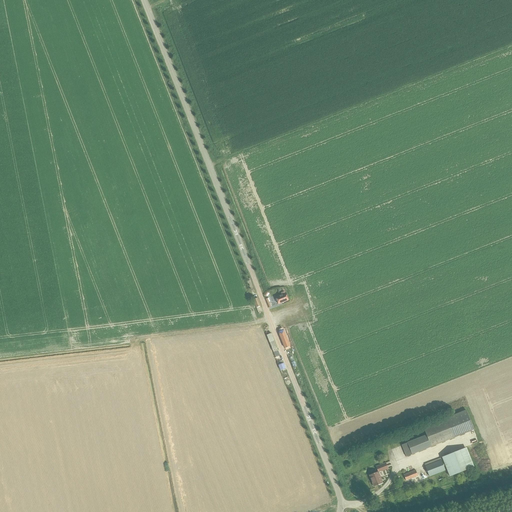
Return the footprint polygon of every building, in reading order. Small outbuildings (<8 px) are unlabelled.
[(286,293),(285,294),(284,292),(281,293),(282,295),(276,297),(279,304),(289,300),(286,293)] [(280,331),(279,333),(286,350),(291,348),(283,330),(280,331)] [(276,351),(278,351),(271,333),(267,335),(274,352),(276,357),(278,356),(276,351)] [(278,362),(287,385),(291,383),(282,360),(278,362)] [(454,437),(474,429),(467,411),(447,419),(423,428),(426,435),(402,445),(406,457),(454,437)] [(442,457),(450,476),(473,467),(466,448),(442,457)] [(425,467),(429,477),(445,470),(441,460),(425,467)] [(376,467),(377,470),(378,472),(369,475),(374,487),(383,483),(378,472),(381,471),(381,472),(388,469),(386,463),(376,467)] [(404,475),(406,481),(418,476),(416,470),(404,475)]
